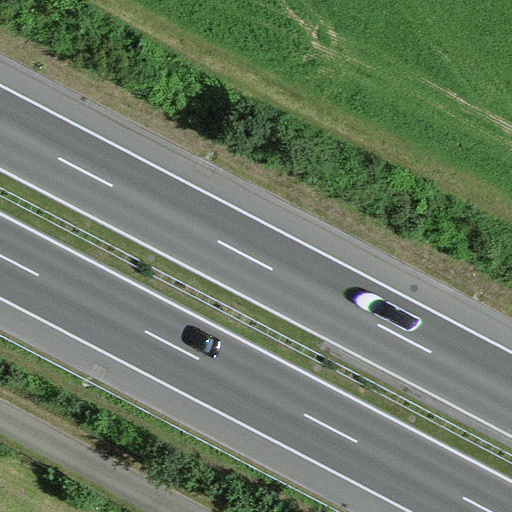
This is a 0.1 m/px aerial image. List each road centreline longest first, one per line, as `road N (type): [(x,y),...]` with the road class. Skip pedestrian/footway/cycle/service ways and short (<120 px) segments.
road 1 (motorway): [(511,403),(0,135)]
road 2 (motorway): [(0,259),(483,511)]
road 3 (track): [(511,210),(125,0)]
